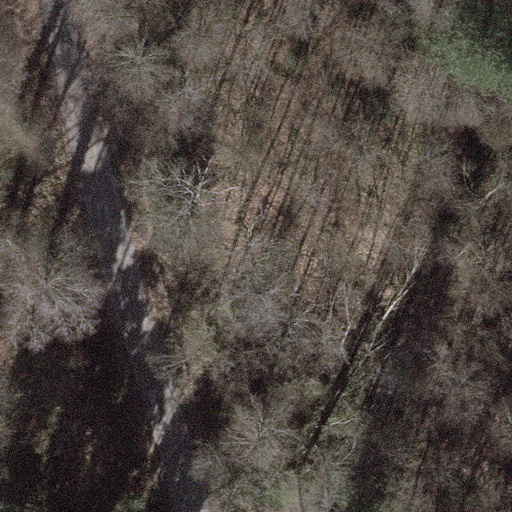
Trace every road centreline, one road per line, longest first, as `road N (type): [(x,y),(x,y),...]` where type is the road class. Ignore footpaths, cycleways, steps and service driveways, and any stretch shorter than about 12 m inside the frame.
road 1 (track): [(53,0),(188,511)]
road 2 (track): [(276,0),(511,97)]
